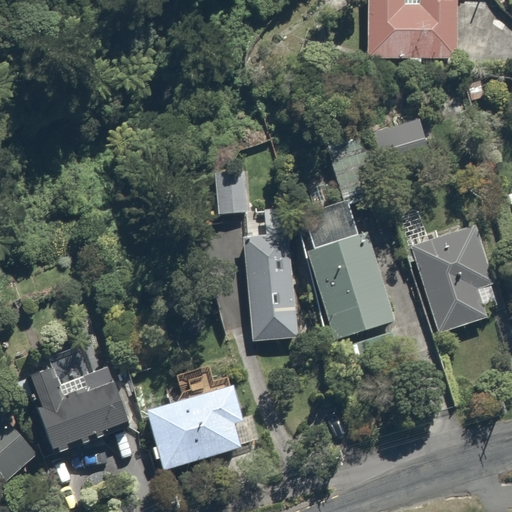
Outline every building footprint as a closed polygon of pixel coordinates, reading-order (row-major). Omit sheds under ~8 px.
[(363,0),(365,57),(455,55),(454,0),(363,0)] [(398,158),(422,151),(414,121),(373,133),(379,152),(395,148),(398,158)] [(366,130),(325,141),(337,189),(379,179),(366,130)] [(251,155),(209,158),(213,215),(255,211),(251,155)] [(362,199),(296,218),(330,339),(396,320),(362,199)] [(288,222),(241,226),(249,343),(297,339),(288,222)] [(478,222),(408,246),(438,334),(484,318),(471,279),(495,271),(478,222)] [(83,343),(19,369),(53,453),(133,421),(109,362),(93,369),(83,343)] [(230,378),(142,407),(163,470),(250,441),(230,378)] [(0,487),(43,460),(5,401),(0,403),(0,487)]
